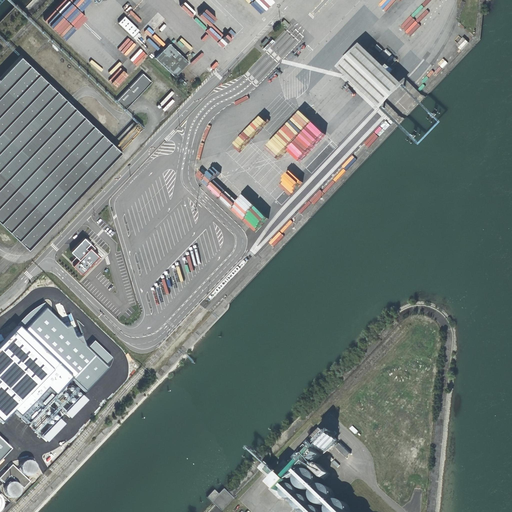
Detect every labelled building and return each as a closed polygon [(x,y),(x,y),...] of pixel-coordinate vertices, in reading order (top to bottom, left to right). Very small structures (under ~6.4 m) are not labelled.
[(60,35),(82,12),(69,0),(61,0),(43,18),(60,35)] [(131,35),(137,29),(122,15),(116,21),(131,35)] [(153,58),(173,77),(187,62),(168,43),(153,58)] [(361,46),(339,70),(380,108),(383,111),(384,110),(404,88),(405,87),(402,85),(361,46)] [(0,222),(27,248),(120,150),(56,87),(57,86),(49,79),(48,80),(22,54),(0,76),(0,222)] [(116,99),(125,108),(151,81),(142,72),(116,99)] [(408,90),(405,87),(404,88),(407,91),(441,123),(421,145),(387,113),(384,110),(383,111),(386,114),(421,147),(443,123),(408,90)] [(299,150),(287,159),(301,176),(313,166),(299,150)] [(278,202),(296,184),(280,169),(273,175),(260,163),(249,174),(278,202)] [(255,227),(265,216),(258,209),(248,220),(255,227)] [(99,255),(89,247),(87,249),(85,246),(90,242),(84,237),(71,251),(79,258),(73,265),(82,272),(99,255)] [(30,342),(40,351),(57,333),(48,324),(30,342)] [(7,349),(17,338),(12,333),(1,343),(7,349)] [(0,440),(0,459),(10,450),(0,440)] [(313,462),(319,455),(311,448),(305,454),(313,462)] [(37,464),(35,461),(33,460),(30,460),(27,460),(25,462),(23,464),(22,466),(22,469),(22,471),(24,473),(26,475),(28,476),(31,476),(33,475),(36,474),(37,472),(38,469),(38,466),(37,464)] [(274,483),(291,466),(285,461),(275,471),(266,462),(259,469),(274,483)] [(12,463),(0,476),(0,478),(4,482),(11,475),(25,488),(31,481),(12,463)] [(314,471),(324,480),(330,474),(320,464),(314,471)] [(282,492),(290,483),(287,479),(283,476),(269,490),(278,499),(284,493),(282,492)] [(17,484),(15,483),(12,482),(10,483),(7,484),(6,486),(5,489),(5,491),(5,494),(7,496),(9,497),(11,498),(14,498),(16,497),(18,496),(20,494),(21,491),(20,488),(19,486),(17,484)]
